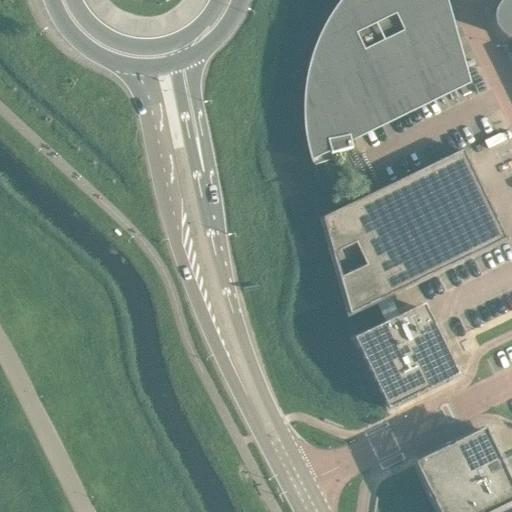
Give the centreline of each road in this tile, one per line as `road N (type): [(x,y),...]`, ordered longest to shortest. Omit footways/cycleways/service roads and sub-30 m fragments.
road 1 (tertiary): [(138,67),(179,245),(218,349),(255,416)]
road 2 (tertiary): [(255,416),(227,317),(204,180)]
road 3 (unclassified): [(297,492),(511,387)]
road 4 (unclassified): [(85,511),(0,334)]
road 5 (tertiary): [(204,180),(192,51)]
road 6 (tertiary): [(204,180),(174,63)]
